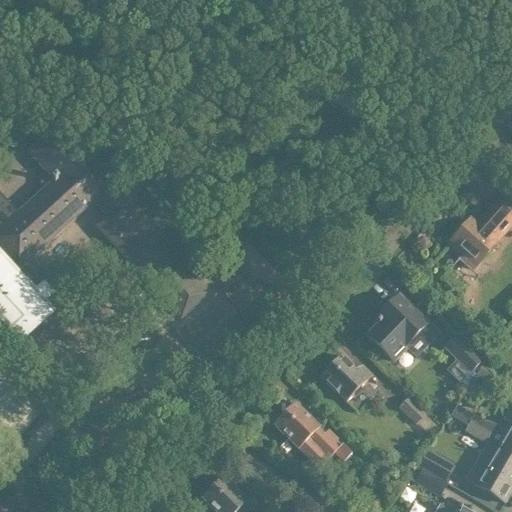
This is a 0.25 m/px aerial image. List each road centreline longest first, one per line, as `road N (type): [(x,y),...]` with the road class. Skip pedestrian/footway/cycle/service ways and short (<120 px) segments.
road 1 (residential): [(36,511),(217,360),(285,287),(47,53)]
road 2 (residential): [(209,428),(492,135)]
road 3 (residential): [(337,511),(209,428)]
